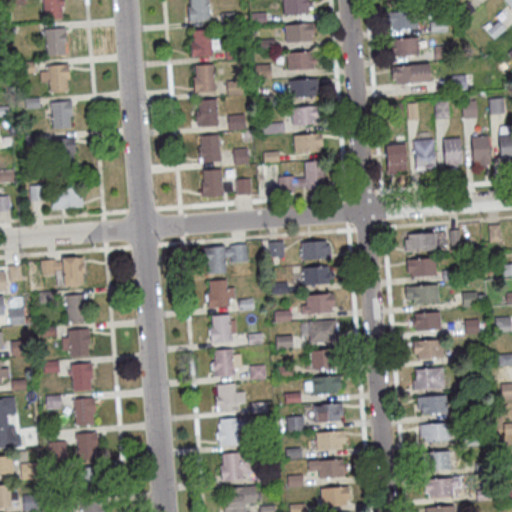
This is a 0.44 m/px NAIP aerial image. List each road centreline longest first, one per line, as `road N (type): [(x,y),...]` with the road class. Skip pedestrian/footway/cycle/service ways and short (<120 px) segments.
road 1 (residential): [(164,511),(123,0)]
road 2 (residential): [(511,199),(0,238)]
road 3 (residential): [(385,511),(346,0)]
